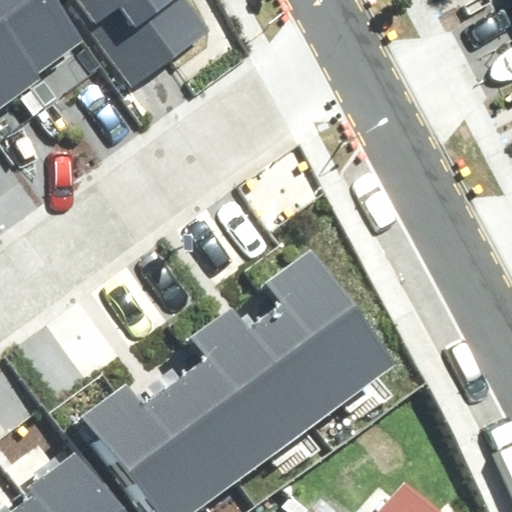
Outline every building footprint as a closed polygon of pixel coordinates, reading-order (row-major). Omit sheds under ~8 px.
[(0,0),(0,37),(25,71),(68,39),(39,0),(0,0)] [(78,0),(132,72),(200,22),(184,0),(78,0)] [(25,71),(0,37),(0,94),(27,75),(25,71)] [(273,297),(242,320),(311,412),(383,359),(300,247),(259,278),(273,297)] [(192,356),(164,376),(235,470),(311,412),(242,320),(236,324),(219,301),(175,334),(192,356)] [(142,511),(177,511),(235,470),(164,376),(136,396),(120,375),(68,413),(142,511)] [(21,492),(35,511),(108,511),(66,454),(18,489),(21,492)] [(431,511),(395,480),(366,511),(431,511)] [(0,511),(35,511),(21,492),(0,507),(0,511)]
